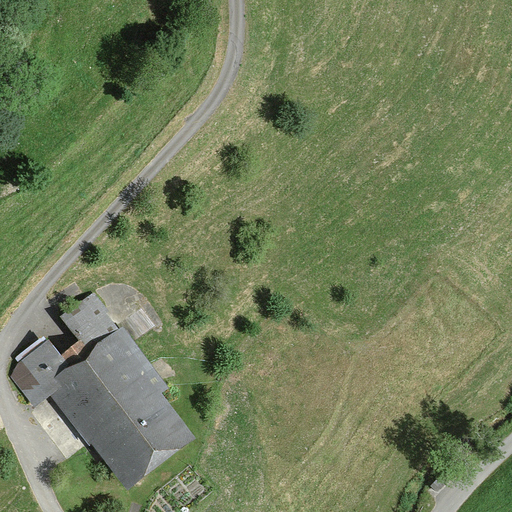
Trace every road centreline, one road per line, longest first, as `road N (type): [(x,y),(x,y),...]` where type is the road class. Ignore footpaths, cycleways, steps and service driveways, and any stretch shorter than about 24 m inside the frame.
road 1 (track): [(230,0),(227,61),(208,104),(45,282),(11,332),(0,365)]
road 2 (track): [(0,391),(44,511)]
